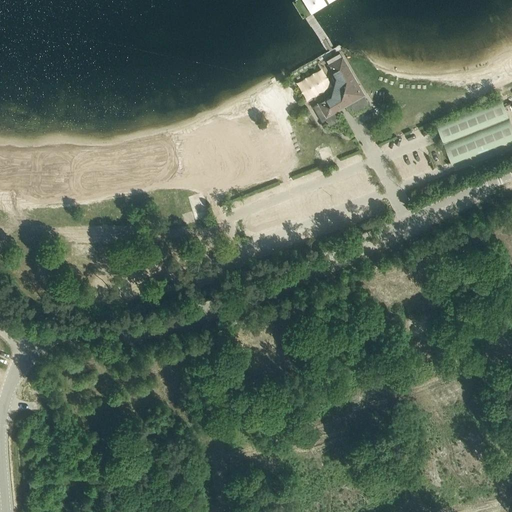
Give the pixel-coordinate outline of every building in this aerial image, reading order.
[(342,57),(333,62),(330,64),(340,83),(334,86),(337,92),(319,103),(320,105),(315,108),(322,121),(326,119),(329,125),(340,118),(338,115),(341,113),(339,108),(345,104),(347,109),(351,107),(353,111),(368,103),(342,57)] [(511,139),(511,126),(501,97),(435,122),(451,163),(511,139)] [(295,120),(298,129),(314,124),(311,115),(295,120)] [(283,121),(286,129),(293,127),(290,119),(283,121)] [(206,208),(195,210),(196,218),(207,216),(206,208)]
